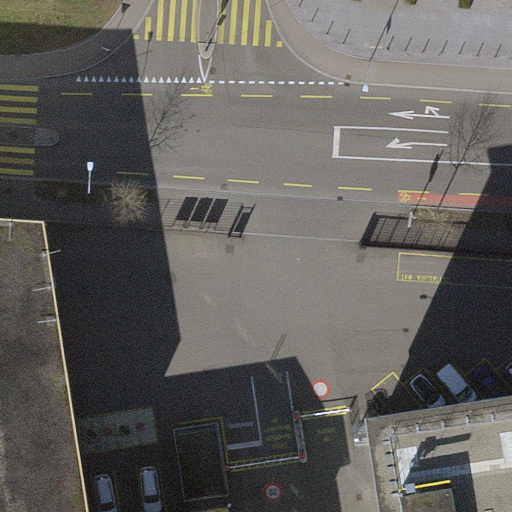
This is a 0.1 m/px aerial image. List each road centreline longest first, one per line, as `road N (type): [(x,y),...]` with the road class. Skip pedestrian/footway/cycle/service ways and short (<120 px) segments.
road 1 (tertiary): [(511,170),(192,146)]
road 2 (tertiary): [(192,146),(0,134)]
road 3 (residential): [(192,146),(202,0)]
